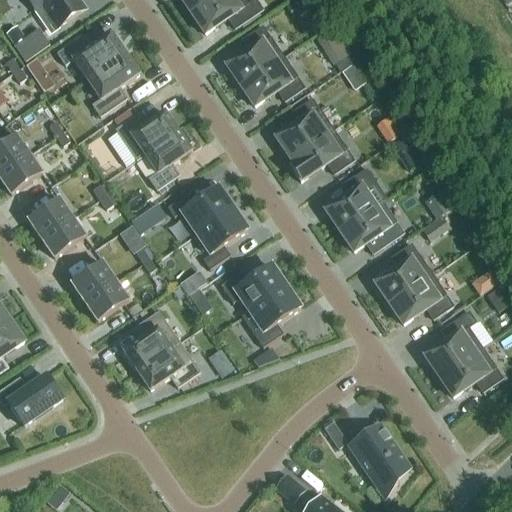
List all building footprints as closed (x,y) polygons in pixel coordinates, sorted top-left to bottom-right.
[(26,0),(36,13),(42,9),(58,31),(85,12),(76,0),(26,0)] [(180,0),(192,17),(216,0),(180,0)] [(235,32),(263,13),(256,3),(248,7),(243,0),(216,0),(192,17),(205,37),(228,22),(235,32)] [(270,40),(263,30),(243,43),(250,54),(227,69),(241,90),(285,60),(270,40)] [(49,46),(38,31),(25,40),(14,48),(25,64),(36,56),(49,46)] [(74,64),(87,83),(125,57),(111,36),(91,50),(84,39),(57,57),(65,69),(74,64)] [(125,57),(87,83),(100,103),(92,109),(100,121),(127,102),(120,92),(139,78),(125,57)] [(285,105),(304,91),(297,81),(298,81),(285,60),(241,90),(255,110),(278,95),(285,105)] [(37,61),(26,69),(34,81),(45,73),(37,61)] [(6,67),(13,77),(19,72),(13,62),(6,67)] [(19,72),(13,77),(20,87),(26,82),(19,72)] [(319,113),(312,103),(292,116),(299,126),(277,142),(291,162),(334,133),(320,112),(319,113)] [(145,159),(144,158),(178,135),(165,116),(145,129),(138,118),(116,134),(137,165),(145,159)] [(49,130),(56,141),(63,136),(56,126),(49,130)] [(144,158),(145,159),(157,177),(149,182),(157,194),(180,179),(172,168),(192,155),(187,148),(191,145),(182,132),(178,135),(144,158)] [(334,178),(354,164),(347,154),(348,153),(334,133),(291,162),(295,169),(291,172),(301,185),(327,167),(334,178)] [(63,136),(56,141),(63,151),(70,146),(63,136)] [(17,140),(0,150),(0,178),(29,158),(17,140)] [(411,155),(402,142),(391,149),(400,162),(411,155)] [(29,158),(0,178),(0,181),(11,198),(42,177),(29,158)] [(369,186),(362,175),(342,189),(349,199),(326,214),(340,235),(375,210),(362,191),(369,186)] [(92,193),(100,203),(106,199),(99,189),(92,193)] [(193,240),(197,238),(197,237),(232,213),(218,191),(195,207),(188,197),(168,211),(174,221),(178,219),(193,240)] [(106,199),(100,203),(107,213),(113,209),(106,199)] [(60,203),(29,224),(41,242),(72,222),(60,203)] [(384,250),(404,237),(397,227),(398,226),(383,205),(375,210),(340,235),(354,255),(377,240),(384,250)] [(158,206),(131,222),(139,235),(166,218),(158,206)] [(197,237),(197,238),(211,258),(203,264),(210,273),(231,259),(224,250),(247,234),(232,213),(197,237)] [(428,243),(449,235),(444,220),(422,228),(428,243)] [(72,222),(42,243),(54,262),(85,240),(72,222)] [(418,258),(411,248),(392,262),(399,272),(376,287),(390,308),(433,278),(419,258),(418,258)] [(143,266),(150,262),(143,252),(137,256),(143,266)] [(150,262),(143,266),(150,276),(156,272),(150,262)] [(103,267),(72,288),(85,306),(116,285),(103,267)] [(241,302),(249,314),(250,315),(286,291),(271,269),(248,285),(241,275),(221,289),(233,307),(241,302)] [(194,279),(181,288),(188,299),(202,289),(207,286),(199,275),(194,279)] [(433,323),(453,309),(446,299),(447,298),(433,278),(390,308),(404,328),(426,313),(433,323)] [(116,285),(85,306),(98,325),(129,304),(116,285)] [(250,315),(249,314),(242,320),(263,351),(284,337),(277,328),(300,312),(286,291),(250,315)] [(201,300),(197,294),(189,300),(193,306),(201,300)] [(0,332),(10,325),(0,310),(0,332)] [(137,374),(179,346),(159,315),(136,331),(144,342),(124,355),(137,374)] [(476,326),(469,315),(441,334),(448,344),(426,360),(440,380),(483,351),(469,331),(476,326)] [(0,376),(8,371),(1,361),(23,345),(10,325),(0,332),(0,376)] [(179,346),(137,374),(151,394),(170,381),(178,392),(200,376),(179,346)] [(483,396),(503,382),(496,372),(483,351),(440,380),(453,401),(476,385),(483,396)] [(48,380),(29,393),(21,381),(0,395),(0,403),(4,410),(9,407),(25,430),(64,403),(48,380)] [(325,431),(339,451),(347,446),(333,426),(325,431)] [(379,427),(348,448),(386,503),(408,470),(379,427)] [(285,497),(296,505),(305,493),(286,478),(275,492),(283,498),(285,497)] [(335,511),(320,500),(310,511),(335,511)]
